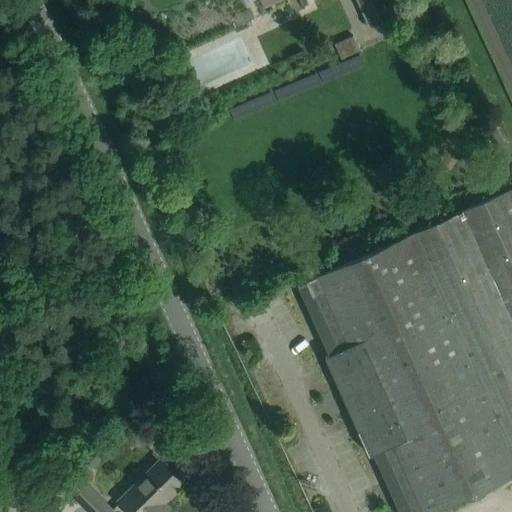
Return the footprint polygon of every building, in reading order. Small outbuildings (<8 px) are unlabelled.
[(386,0),(356,0),(368,27),(394,16),(386,0)] [(351,36),(333,43),(340,59),(358,51),(351,36)] [(511,162),(493,123),(472,133),(493,177),(511,167),(511,162)] [(511,188),(297,285),(329,354),(324,356),(369,455),(373,453),(399,511),(426,511),(511,473),(511,188)] [(186,412),(172,384),(154,403),(160,408),(174,422),(185,412),(186,412)] [(165,511),(169,509),(162,502),(182,483),(160,460),(118,500),(129,511),(165,511)] [(86,485),(85,486),(73,474),(63,483),(76,495),(75,496),(90,511),(109,511),(111,510),(86,485)]
